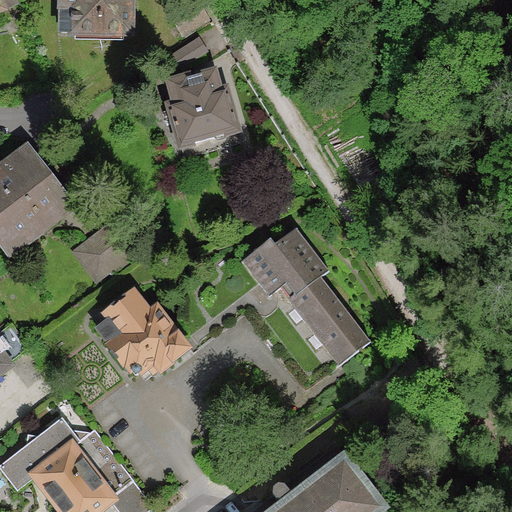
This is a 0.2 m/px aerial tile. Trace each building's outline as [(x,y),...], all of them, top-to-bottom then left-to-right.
[(20,0),(8,5),(5,0),(0,0),(0,17),(31,4),(28,0),(20,0)] [(61,0),(61,41),(131,41),(131,0),(61,0)] [(207,25),(196,8),(170,25),(181,42),(207,25)] [(210,55),(200,41),(178,55),(188,69),(210,55)] [(224,94),(219,72),(165,85),(169,106),(155,109),(159,128),(168,126),(175,156),(243,141),(232,92),(224,94)] [(39,170),(29,158),(19,166),(13,158),(0,169),(0,254),(17,274),(29,263),(25,259),(48,240),(45,236),(76,210),(52,181),(57,177),(46,164),(39,170)] [(138,262),(111,230),(73,263),(90,284),(98,278),(106,288),(138,262)] [(285,298),(340,367),(369,344),(321,285),(329,279),(298,240),(278,257),(271,248),(245,269),(275,306),(285,298)] [(159,383),(196,354),(187,342),(159,308),(151,314),(136,296),(91,332),(136,388),(152,375),(159,383)] [(0,392),(1,391),(0,389),(0,382),(42,349),(23,326),(0,344),(0,392)] [(157,511),(96,438),(83,449),(62,424),(0,476),(0,479),(19,503),(35,489),(55,511),(157,511)] [(386,511),(343,456),(269,511),(386,511)]
